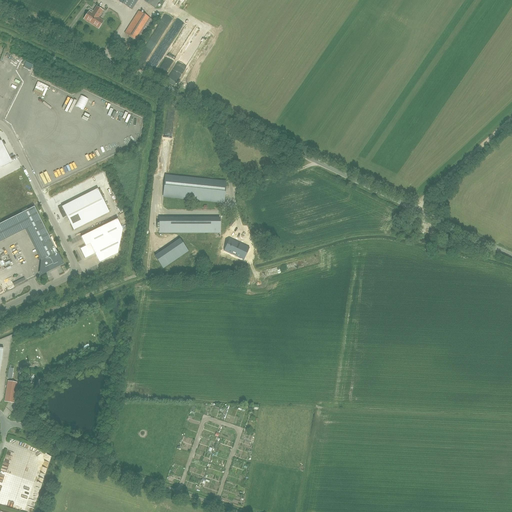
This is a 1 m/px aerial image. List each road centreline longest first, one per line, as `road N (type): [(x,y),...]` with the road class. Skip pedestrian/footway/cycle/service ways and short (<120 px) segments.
road 1 (unclassified): [(0,310),(74,269),(0,124)]
road 2 (unclassified): [(236,511),(6,424)]
road 3 (unknown): [(215,504),(240,429),(204,416),(178,492)]
road 4 (track): [(511,117),(413,208)]
